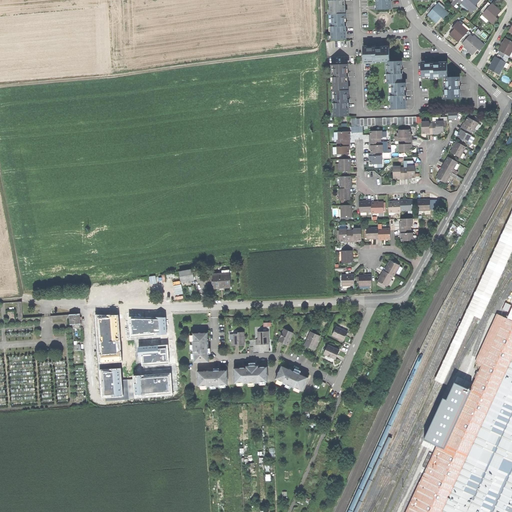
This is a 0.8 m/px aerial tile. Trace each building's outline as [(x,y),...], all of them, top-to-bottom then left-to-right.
[(328,0),(328,14),(330,14),(342,14),(342,6),(341,6),(341,3),(341,0),(342,0),(341,0),(328,0)] [(376,0),(377,10),(391,10),(391,1),(390,1),(389,0),(376,0)] [(461,3),(472,13),(477,7),(475,6),(480,0),(464,0),(463,2),(461,3)] [(481,10),(484,13),(491,5),(488,2),(481,10)] [(427,12),(429,14),(437,5),(434,3),(427,12)] [(484,13),(482,15),(489,21),(493,24),(498,19),(496,17),(501,11),(497,7),(492,3),(491,5),(484,13)] [(433,19),(437,23),(442,17),(443,19),(448,13),(438,4),(437,5),(429,14),(428,15),(433,19)] [(344,14),(342,14),(330,14),(330,23),(329,24),(329,40),(342,40),(342,31),(341,31),(341,29),(341,26),(342,26),(342,18),(344,18),(344,14)] [(467,32),(468,31),(458,22),(453,27),(455,29),(453,30),(450,34),(454,39),(459,42),(460,41),(467,32)] [(470,35),(467,32),(460,41),(463,44),(470,35)] [(473,37),(470,35),(463,44),(465,46),(473,37)] [(469,52),(475,56),(485,45),(474,36),(473,37),(465,46),(464,47),(469,52)] [(499,51),(500,51),(506,54),(509,57),(511,51),(511,41),(506,38),(502,45),(499,51)] [(368,47),(363,47),(364,61),(373,61),(373,62),(388,62),(390,62),(389,47),(381,47),(381,49),(378,49),(376,49),(376,48),(368,48),(368,47)] [(489,69),(499,75),(506,62),(502,60),(497,57),(496,57),(492,62),(489,69)] [(402,61),(390,62),(388,62),(388,71),(387,71),(387,84),(392,83),(401,83),(401,74),(401,66),(402,66),(402,61)] [(426,62),(421,62),(422,77),(431,76),(431,78),(446,77),(448,77),(447,63),(440,63),(440,64),(437,64),(434,64),(434,63),(426,64),(426,62)] [(333,91),(335,91),(347,90),(347,82),(346,82),(346,79),(346,77),(347,77),(347,69),(348,69),(348,65),(334,65),(334,74),(333,74),(333,91)] [(460,77),(448,77),(446,77),(446,86),(445,86),(445,99),(459,99),(459,88),(459,81),(460,81),(460,77)] [(406,83),(401,83),(392,83),(392,93),(391,93),(391,109),(405,109),(405,100),(404,100),(404,98),(403,96),(405,96),(405,88),(406,87),(406,83)] [(347,90),(335,91),(335,100),(334,100),(334,117),(348,116),(348,108),(347,108),(347,106),(347,103),(348,103),(348,95),(349,95),(349,90),(347,90)] [(357,127),(417,125),(416,117),(357,119),(357,127)] [(465,123),(463,127),(472,132),(473,129),(475,130),(479,124),(468,118),(465,123)] [(428,133),(433,133),(433,123),(429,123),(429,121),(422,121),(422,133),(428,133)] [(436,123),(433,123),(433,133),(439,133),(444,133),(444,121),(440,121),(436,121),(436,123)] [(470,135),(472,132),(463,127),(460,131),(457,136),(468,143),(471,136),(470,135)] [(401,138),(401,141),(411,141),(411,136),(411,130),(398,130),(399,133),(399,138),(401,138)] [(383,131),(370,131),(371,137),(371,142),(381,142),(381,138),(383,138),(383,131)] [(338,132),(338,143),(349,143),(349,139),(351,139),(351,136),(350,132),(338,132)] [(399,152),(411,152),(411,147),(411,141),(401,141),(401,145),(399,145),(399,152)] [(381,145),(381,142),(371,142),(371,147),(371,152),(380,152),(384,152),(383,145),(381,145)] [(466,147),(457,142),(454,148),(451,153),(460,158),(466,147)] [(337,154),(349,154),(349,148),(349,143),(338,143),(338,147),(337,147),(337,154)] [(380,156),(380,152),(371,152),(370,152),(370,158),(370,163),(382,163),(382,156),(380,156)] [(443,168),(451,173),(457,162),(449,157),(445,163),(443,168)] [(340,172),(350,171),(350,165),(350,159),(340,159),(340,172)] [(398,178),(404,178),(404,167),(401,167),(401,165),(393,166),(393,178),(398,178)] [(407,167),(404,167),(404,178),(410,178),(415,178),(415,165),(407,165),(407,167)] [(445,183),(451,173),(443,168),(440,173),(437,178),(445,183)] [(340,177),(341,188),(349,188),(350,188),(350,182),(350,176),(340,177)] [(340,200),(349,200),(349,194),(349,188),(341,188),(340,188),(340,200)] [(360,211),(372,211),(372,202),(372,201),(365,202),(359,202),(360,211)] [(406,201),(401,201),(401,203),(401,210),(413,210),(413,201),(406,201)] [(418,201),(418,211),(430,210),(430,208),(430,202),(430,201),(424,201),(418,201)] [(377,202),(372,202),(372,211),(372,212),(384,212),(384,202),(377,202)] [(401,212),(401,210),(401,203),(394,203),(389,203),(389,212),(401,212)] [(351,205),(341,205),(342,217),(351,217),(351,208),(351,205)] [(511,209),(434,379),(438,381),(443,383),(474,315),(477,316),(480,318),(511,249),(511,209)] [(400,230),(410,230),(410,226),(411,226),(411,219),(400,219),(400,225),(400,230)] [(345,241),(350,241),(350,230),(346,230),(346,228),(339,229),(339,241),(345,241)] [(378,228),(366,228),(366,238),(372,238),(378,238),(378,229),(378,228)] [(353,230),(350,230),(350,241),(356,241),(361,241),(361,229),(353,229),(353,230)] [(390,229),(378,229),(378,238),(378,239),(384,239),(390,239),(390,229)] [(410,233),(410,230),(400,230),(400,236),(400,241),(412,241),(411,233),(410,233)] [(342,262),(352,262),(352,257),(352,250),(342,251),(342,262)] [(392,275),(393,276),(399,265),(391,261),(388,266),(385,271),(392,275)] [(194,279),(193,269),(181,271),(181,272),(180,272),(182,282),(194,279)] [(222,288),(231,287),(230,271),(220,271),(220,274),(213,275),(214,288),(222,288)] [(386,286),(392,275),(385,271),(384,271),(381,276),(378,281),(386,286)] [(359,285),(372,285),(371,275),(365,275),(359,275),(359,285)] [(354,285),(353,276),(347,276),(341,276),(342,285),(354,285)] [(21,299),(17,300),(19,320),(40,319),(39,316),(23,316),(21,299)] [(70,324),(80,324),(80,314),(69,314),(70,324)] [(118,315),(95,314),(99,363),(122,361),(118,315)] [(497,315),(486,339),(493,342),(504,318),(497,315)] [(167,334),(165,317),(129,316),(129,326),(131,326),(132,337),(167,334)] [(477,378),(461,413),(511,436),(511,470),(503,490),(511,494),(511,321),(504,318),(493,342),(482,366),(480,371),(479,372),(477,378)] [(331,336),(344,341),(346,337),(348,332),(335,327),(331,336)] [(279,341),(288,345),(293,333),(289,331),(284,329),(283,333),(281,337),(279,341)] [(208,332),(193,333),(193,341),(192,341),(193,354),(194,354),(194,362),(209,362),(209,353),(208,353),(207,349),(208,349),(208,332)] [(263,332),(258,332),(258,340),(256,340),(256,345),(269,344),(268,332),(263,332)] [(305,345),(315,350),(317,345),(316,344),(320,336),(315,334),(311,332),(305,345)] [(232,346),(244,346),(244,334),(238,334),(234,334),(234,341),(232,341),(232,346)] [(476,364),(482,366),(493,342),(486,339),(475,363),(476,364)] [(169,363),(168,345),(139,347),(140,356),(142,356),(143,365),(169,363)] [(324,354),(336,359),(338,355),(340,351),(328,346),(324,354)] [(302,391),(308,377),(299,373),(293,371),(292,370),(292,371),(289,370),(290,369),(289,369),(282,365),(276,379),(283,382),(283,383),(295,388),(295,387),(302,391)] [(259,382),(267,382),(267,367),(259,367),(258,366),(252,366),(246,366),(246,368),(234,368),(234,383),(243,383),(243,384),(259,383),(259,382)] [(121,368),(100,370),(102,398),(123,396),(121,368)] [(227,385),(227,370),(219,370),(218,370),(218,371),(215,371),(215,370),(214,370),(198,371),(198,386),(207,386),(219,386),(219,385),(227,385)] [(171,373),(134,376),(135,397),(172,394),(171,373)] [(455,425),(439,460),(503,490),(511,470),(511,436),(461,413),(455,425)] [(424,476),(430,479),(439,460),(455,425),(449,421),(429,464),(428,464),(427,467),(428,468),(424,476)] [(422,497),(415,511),(511,511),(511,494),(503,490),(439,460),(430,479),(422,497)] [(430,479),(424,476),(415,494),(422,497),(430,479)] [(407,511),(415,511),(422,497),(415,494),(407,511)]
